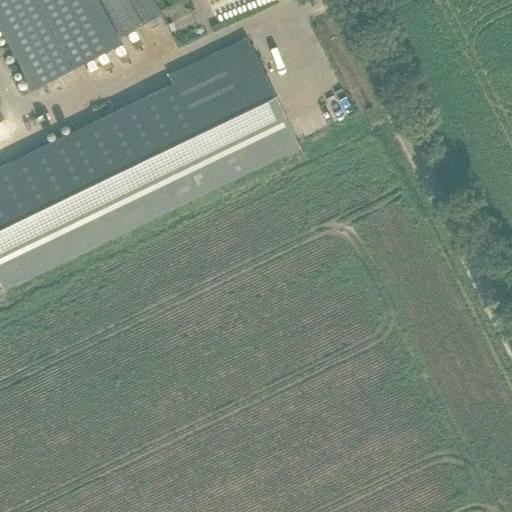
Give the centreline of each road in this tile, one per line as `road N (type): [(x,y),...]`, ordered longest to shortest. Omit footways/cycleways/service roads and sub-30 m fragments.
road 1 (unclassified): [(511,339),(339,0)]
road 2 (unknown): [(274,0),(31,114)]
